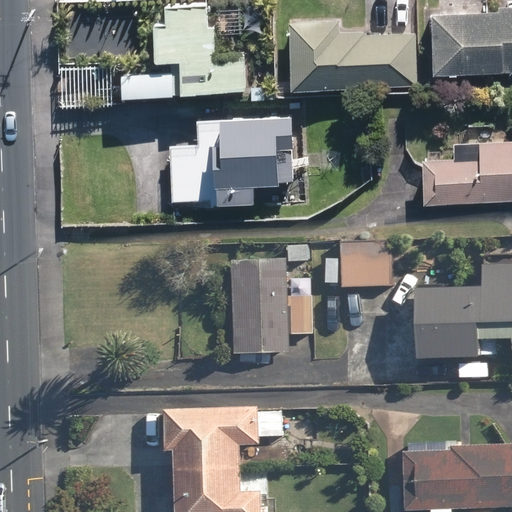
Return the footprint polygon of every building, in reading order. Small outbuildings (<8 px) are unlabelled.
[(215,0),(172,0),(167,3),(167,13),(155,21),(156,54),(158,58),(189,54),(189,63),(183,64),(130,64),(131,87),(183,86),(191,84),(253,83),(252,50),(224,51),(223,21),(216,21),(215,0)] [(511,1),(442,4),(444,68),(511,65),(511,1)] [(422,81),(420,29),(370,30),(370,26),(346,27),(345,15),(294,16),(296,84),(422,81)] [(232,114),(203,115),(203,139),(176,140),(178,195),(268,192),(267,175),(292,174),(292,170),(305,170),(303,140),(306,119),(302,106),(233,108),(232,114)] [(462,150),(432,151),(434,196),(511,193),(511,133),(462,135),(462,150)] [(400,241),(345,243),(346,285),(401,284),(400,241)] [(295,255),(241,257),(243,351),(297,350),(297,332),(319,331),(318,294),(296,294),(295,255)] [(496,280),(428,281),(430,353),(496,351),(496,335),(511,334),(511,261),(495,262),(496,280)] [(267,402),(177,405),(179,447),(186,447),(188,511),(270,511),(270,489),(250,489),(249,443),(268,443),(268,435),(291,434),(290,409),(267,409),(267,402)] [(419,448),(414,448),(416,507),(441,506),(441,511),(461,511),(462,506),(511,504),(511,441),(461,443),(461,447),(455,447),(455,439),(419,440),(419,448)]
